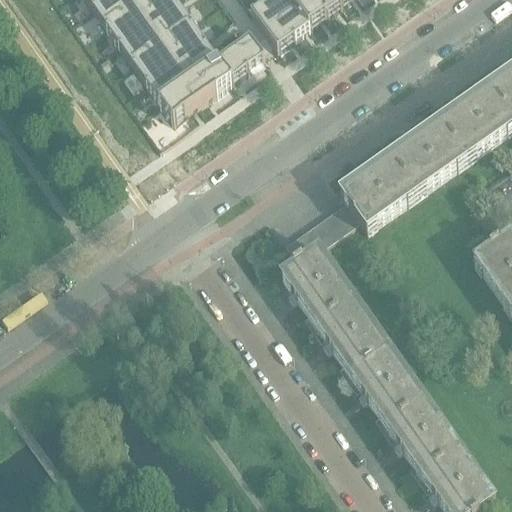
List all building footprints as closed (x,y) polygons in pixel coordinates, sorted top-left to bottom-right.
[(79,0),(92,18),(117,0),(79,0)] [(117,0),(92,18),(106,37),(158,0),(117,0)] [(175,0),(158,0),(106,37),(119,56),(183,11),(180,8),(175,0)] [(283,0),(280,0),(267,9),(294,48),(310,37),(283,0)] [(307,0),(283,0),(310,37),(326,26),(307,0)] [(331,0),(307,0),(326,26),(342,15),(331,0)] [(355,0),(331,0),(342,15),(358,3),(355,0)] [(252,21),(251,21),(278,59),(279,58),(280,59),(294,48),(267,9),(252,20),(252,21)] [(183,11),(119,56),(132,75),(196,30),(185,14),(183,11)] [(196,30),(132,75),(146,94),(210,49),(207,45),(196,30)] [(250,47),(222,66),(223,68),(237,88),(263,70),(265,69),(250,47)] [(210,49),(146,94),(159,113),(223,68),(222,66),(212,52),(210,49)] [(223,68),(159,113),(172,131),(174,133),(176,131),(176,132),(185,125),(217,102),(217,103),(237,88),(223,68)] [(511,126),(511,82),(492,97),(511,126)] [(468,170),(511,138),(511,126),(492,97),(441,133),(468,170)] [(418,205),(468,170),(441,133),(391,168),(418,205)] [(367,240),(418,205),(391,168),(341,203),(346,210),(350,216),(349,216),(355,225),(356,224),(360,230),(367,240)] [(349,216),(350,216),(346,210),(336,218),(349,237),(360,230),(356,224),(355,225),(349,216)] [(340,244),(349,237),(336,218),(326,225),(340,244)] [(330,251),(340,244),(326,225),(316,232),(330,251)] [(320,258),(330,251),(316,232),(306,239),(320,258)] [(310,265),(317,260),(320,258),(306,239),(297,245),(310,265)] [(301,272),(310,265),(297,245),(287,252),(301,272)] [(511,245),(511,246),(499,254),(499,253),(490,259),(491,260),(477,270),(511,319),(511,245)] [(353,310),(345,299),(317,260),(310,265),(301,272),(301,273),(282,287),(292,300),(288,303),(293,310),(297,308),(307,321),(303,323),(314,338),(353,310)] [(389,360),(354,311),(353,310),(314,338),(320,347),(324,345),(326,349),(323,352),(328,359),(332,356),(353,386),(389,360)] [(425,410),(389,361),(389,360),(353,386),(363,400),(359,403),(364,410),(368,407),(388,436),(425,410)] [(461,461),(425,411),(425,410),(388,436),(398,450),(394,452),(399,460),(403,457),(424,487),(461,461)] [(495,511),(497,511),(461,461),(424,487),(432,498),(428,501),(433,508),(437,505),(441,511),(495,511)]
